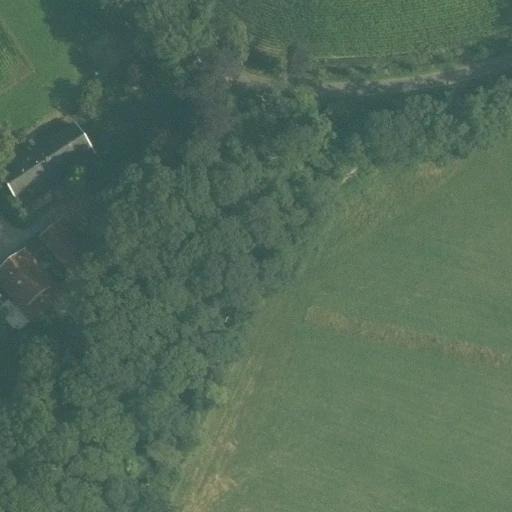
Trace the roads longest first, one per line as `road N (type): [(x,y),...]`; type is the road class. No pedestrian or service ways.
road 1 (track): [(227,76),(38,511)]
road 2 (tertiary): [(511,60),(366,87),(272,86),(227,76)]
